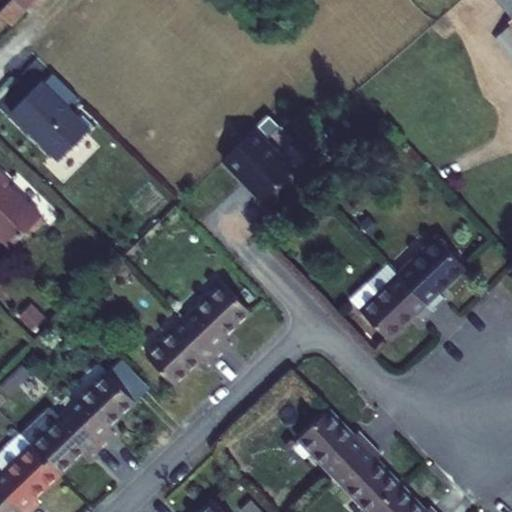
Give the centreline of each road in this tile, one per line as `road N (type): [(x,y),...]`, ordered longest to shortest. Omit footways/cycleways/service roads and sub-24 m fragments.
road 1 (residential): [(315,319),(115,511)]
road 2 (residential): [(511,398),(406,404),(315,319)]
